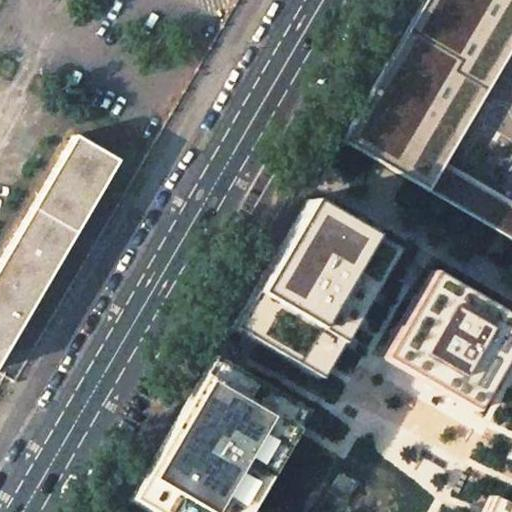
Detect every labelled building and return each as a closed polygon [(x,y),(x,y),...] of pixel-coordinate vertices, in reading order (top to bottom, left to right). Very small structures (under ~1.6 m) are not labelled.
[(511,0),(419,0),(342,132),(427,184),(445,153),(511,32),(511,0)] [(72,136),(0,258),(0,357),(115,161),(72,136)] [(511,193),(445,153),(427,184),(511,234),(511,193)] [(396,236),(311,186),(234,315),(318,365),(396,236)] [(511,353),(511,302),(435,253),(384,332),(484,396),(511,353)] [(219,511),(285,405),(209,359),(120,503),(134,511),(219,511)] [(511,511),(511,484),(491,473),(469,511),(511,511)]
